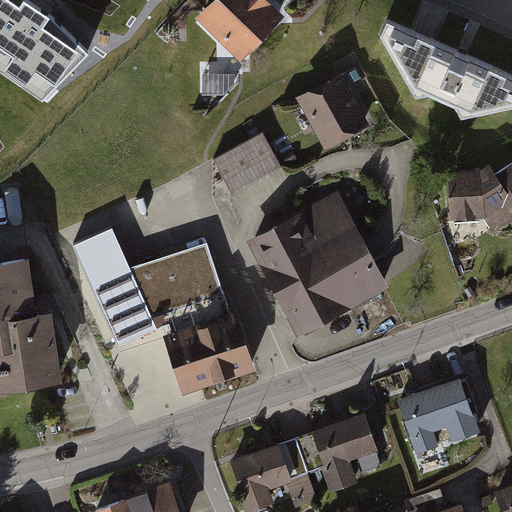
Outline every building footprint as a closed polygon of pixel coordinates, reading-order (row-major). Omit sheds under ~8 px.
[(49,12),(31,0),(0,0),(0,67),(43,97),(89,52),(49,12)] [(284,20),(264,0),(219,0),(198,23),(241,64),(284,20)] [(474,43),(480,24),(450,13),(443,32),(474,43)] [(511,76),(384,20),(379,35),(413,97),(429,94),(454,107),(459,117),(511,106),(511,76)] [(342,73),(297,97),(324,149),(369,125),(342,73)] [(260,136),(212,160),(229,193),(276,169),(260,136)] [(481,167),(450,170),(455,233),(492,230),(511,216),(511,163),(498,173),(490,161),(481,167)] [(339,190),(247,239),(298,333),(390,284),(339,190)] [(233,307),(208,242),(130,266),(112,228),(72,244),(120,344),(233,307)] [(30,252),(0,255),(0,384),(63,376),(53,306),(38,308),(30,252)] [(256,367),(237,308),(166,330),(185,389),(256,367)] [(462,376),(397,399),(416,451),(439,442),(435,431),(447,427),(452,441),(481,430),(462,376)] [(367,410),(313,431),(335,488),(359,478),(351,459),(382,448),(367,410)] [(282,439),(229,459),(248,510),(275,500),(270,486),(287,480),(297,506),(318,499),(309,476),(297,481),(282,439)] [(182,511),(170,479),(91,507),(93,511),(182,511)] [(511,511),(511,483),(494,490),(501,511),(511,511)] [(466,511),(463,502),(435,511),(466,511)]
